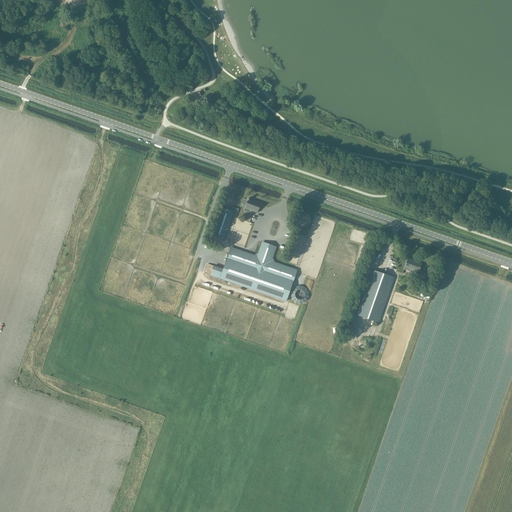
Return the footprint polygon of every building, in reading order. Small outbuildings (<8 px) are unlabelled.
[(261,203),(248,199),(245,209),(257,213),(261,203)] [(232,212),(222,208),(212,237),(223,240),(232,212)] [(297,226),(299,227),(302,228),(305,227),(308,226),(309,223),(310,221),(310,218),(309,216),(307,214),(304,213),(302,212),(299,213),(297,214),(295,216),(294,219),(294,221),(295,224),(297,226)] [(220,279),(239,285),(286,302),(293,281),(297,271),(274,263),(271,257),(274,247),(264,243),(260,253),(254,256),(230,248),(223,269),(220,279)] [(418,275),(422,264),(412,260),(408,258),(405,267),(412,269),(410,272),(418,275)] [(357,316),(379,324),(395,278),(373,270),(357,316)]
